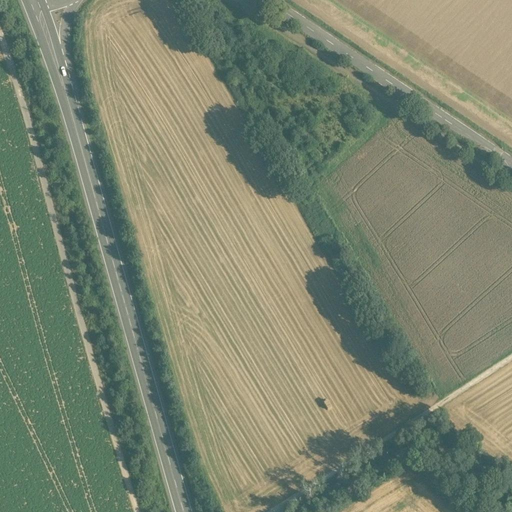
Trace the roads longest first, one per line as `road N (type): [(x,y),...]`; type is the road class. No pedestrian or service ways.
road 1 (primary): [(60,72),(182,511)]
road 2 (tertiary): [(263,0),(511,166)]
road 3 (track): [(385,439),(511,358)]
road 4 (track): [(385,439),(281,511)]
